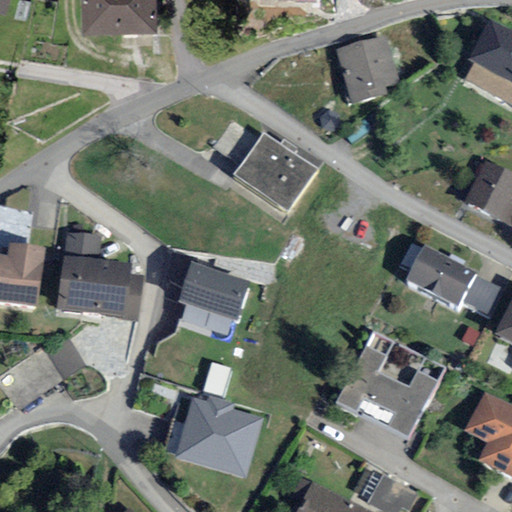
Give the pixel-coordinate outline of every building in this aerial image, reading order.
[(14,0),(0,0),(0,12),(9,16),(14,0)] [(158,0),(92,0),(93,39),(159,37),(158,0)] [(511,40),(492,30),(474,64),(511,84),(511,40)] [(388,47),(343,61),(358,109),(403,95),(388,47)] [(322,179),(270,144),(242,185),(294,220),(322,179)] [(511,217),(511,181),(491,172),(473,211),(508,227),(511,217)] [(107,247),(79,244),(71,320),(133,327),(139,280),(103,276),(107,247)] [(16,273),(0,270),(0,310),(42,318),(51,263),(18,257),(16,273)] [(464,314),(480,285),(429,258),(413,287),(464,314)] [(250,286),(192,269),(181,306),(239,323),(250,286)] [(448,376),(381,342),(346,410),(414,444),(448,376)] [(69,343),(7,381),(25,410),(87,372),(69,343)] [(511,412),(492,403),(475,438),(499,449),(490,468),(511,478),(511,412)] [(266,424),(200,406),(185,461),(251,479),(266,424)] [(412,511),(419,501),(388,484),(376,506),(386,511),(412,511)] [(358,511),(319,492),(308,511),(358,511)]
